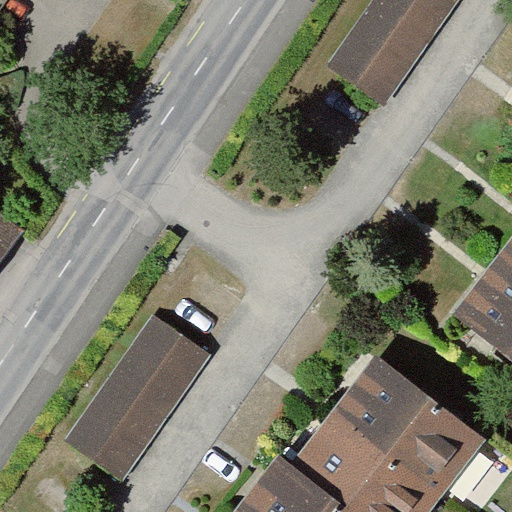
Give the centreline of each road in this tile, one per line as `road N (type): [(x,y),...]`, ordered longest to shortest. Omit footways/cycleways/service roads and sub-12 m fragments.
road 1 (residential): [(490,0),(296,275)]
road 2 (residential): [(296,275),(147,501)]
road 3 (tertiary): [(139,162),(0,370)]
road 4 (tertiary): [(248,0),(139,162)]
road 5 (residential): [(296,275),(139,162)]
